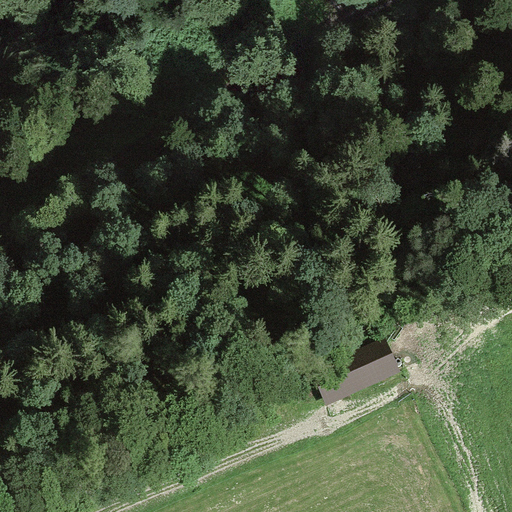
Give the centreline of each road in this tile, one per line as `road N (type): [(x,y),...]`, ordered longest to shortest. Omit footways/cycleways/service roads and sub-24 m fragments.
road 1 (track): [(0,231),(390,0)]
road 2 (track): [(102,511),(402,393)]
